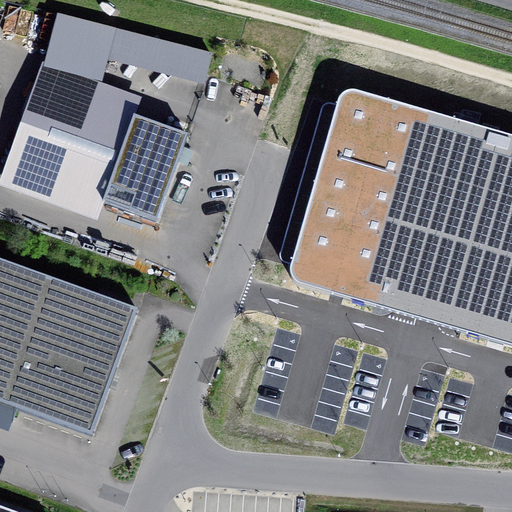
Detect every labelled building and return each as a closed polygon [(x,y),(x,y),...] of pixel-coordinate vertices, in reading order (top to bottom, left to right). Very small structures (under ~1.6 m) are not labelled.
[(212,56),(57,16),(50,45),(205,85),(212,56)] [(156,222),(187,137),(36,83),(5,168),(156,222)] [(511,139),(356,94),(347,95),(341,99),(338,105),(291,269),(291,278),(295,285),(301,288),(511,348),(511,139)] [(137,311),(0,261),(0,403),(92,437),(137,311)] [(358,454),(360,424),(309,422),(308,452),(358,454)]
